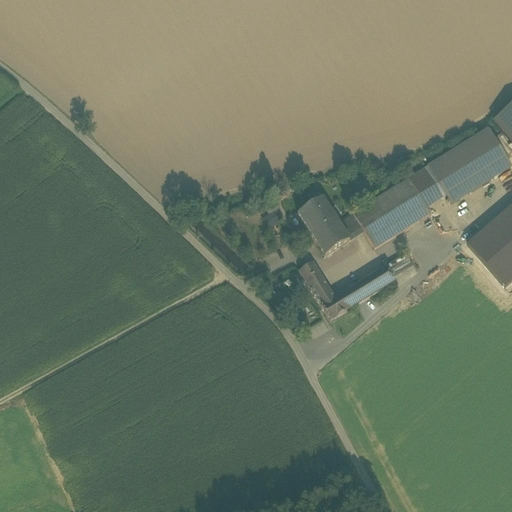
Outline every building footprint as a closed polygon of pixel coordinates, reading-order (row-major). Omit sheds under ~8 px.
[(173,98),(127,125),(170,197),(216,170),(173,98)] [(511,107),(493,124),(511,145),(511,107)] [(446,199),(451,207),(511,170),(487,132),(428,169),(446,199)] [(428,169),(407,182),(426,211),(446,199),(428,169)] [(407,182),(353,217),(364,234),(374,251),(429,216),(426,211),(407,182)] [(297,217),(324,259),(349,243),(338,226),(322,201),(297,217)] [(511,208),(467,248),(504,290),(511,283),(511,208)] [(262,220),(270,231),(281,223),(274,212),(262,220)] [(349,243),(364,234),(353,217),(338,226),(349,243)] [(386,269),(392,278),(413,267),(406,255),(385,268),(386,269)] [(299,275),(304,282),(317,273),(312,265),(298,274),(299,275)] [(343,295),(352,310),(395,283),(392,278),(386,269),(343,295)] [(329,323),(330,323),(352,310),(343,295),(335,301),(317,273),(304,282),(315,301),(329,322),(329,323)] [(319,335),(326,331),(321,323),(314,327),(319,335)]
